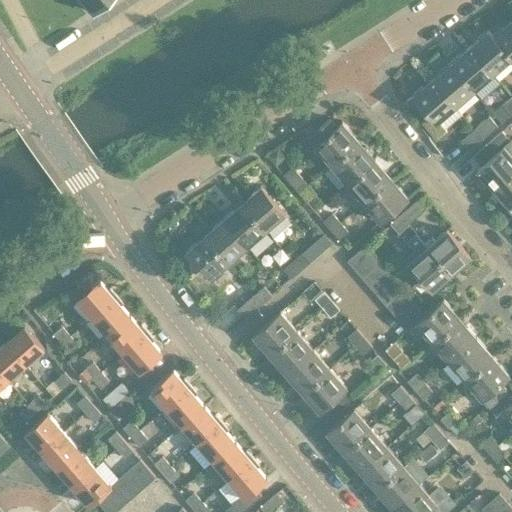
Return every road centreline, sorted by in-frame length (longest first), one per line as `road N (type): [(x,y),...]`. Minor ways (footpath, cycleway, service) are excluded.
road 1 (residential): [(331,511),(107,221)]
road 2 (residential): [(107,221),(346,63)]
road 3 (residential): [(511,262),(346,63)]
road 4 (residential): [(20,92),(157,0)]
road 5 (residential): [(0,287),(107,221)]
